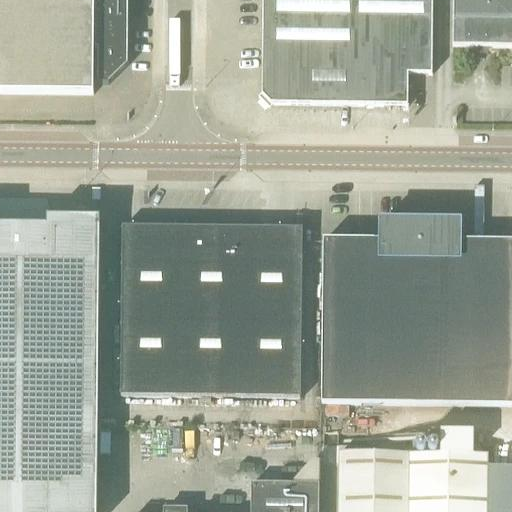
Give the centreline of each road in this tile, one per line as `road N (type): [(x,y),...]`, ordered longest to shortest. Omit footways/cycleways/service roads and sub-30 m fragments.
road 1 (tertiary): [(179,157),(511,162)]
road 2 (tertiary): [(0,155),(179,157)]
road 3 (unclassified): [(179,157),(180,0)]
